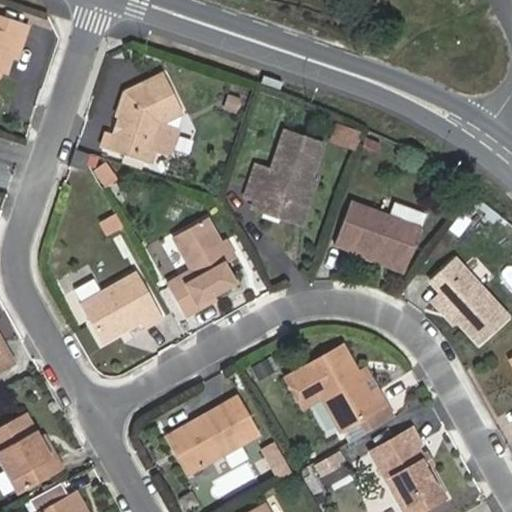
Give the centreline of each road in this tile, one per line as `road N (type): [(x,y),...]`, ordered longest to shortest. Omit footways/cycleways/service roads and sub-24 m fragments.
road 1 (residential): [(511,485),(433,345),(365,306),(330,300),(295,308),(98,414)]
road 2 (residential): [(106,0),(22,256),(40,310),(98,414)]
road 3 (tertiary): [(488,138),(412,93),(141,0)]
